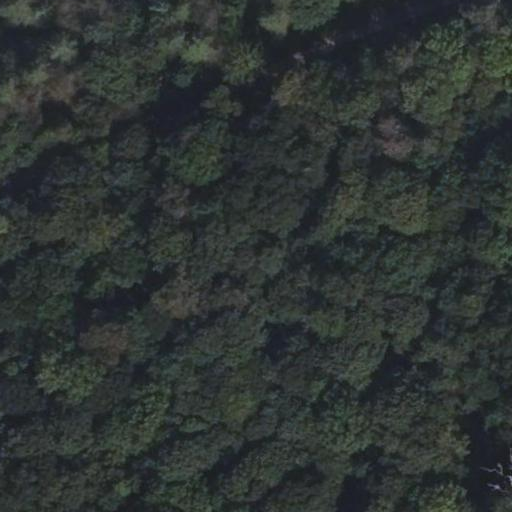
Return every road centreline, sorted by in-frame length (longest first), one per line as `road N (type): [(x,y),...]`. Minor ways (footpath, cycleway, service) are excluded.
road 1 (track): [(0,184),(449,0)]
road 2 (unknown): [(511,138),(325,511)]
